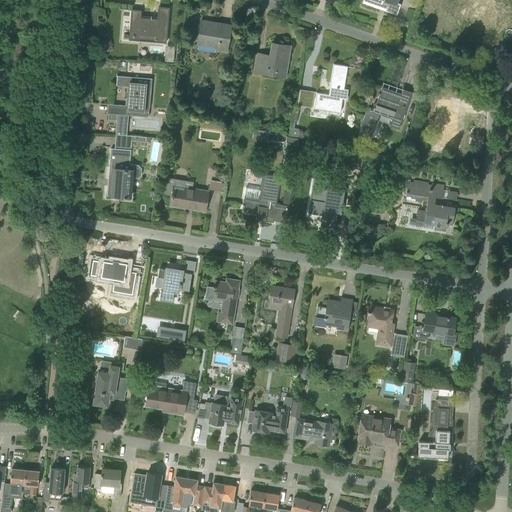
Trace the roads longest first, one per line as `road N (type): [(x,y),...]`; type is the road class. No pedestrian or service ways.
road 1 (residential): [(480,283),(62,216),(81,0)]
road 2 (residential): [(465,511),(364,480),(125,440),(0,429)]
road 3 (residential): [(494,77),(275,0)]
road 4 (residential): [(480,283),(494,77)]
road 5 (residential): [(468,482),(480,283)]
road 6 (track): [(51,35),(9,188)]
road 7 (residential): [(504,511),(511,380)]
